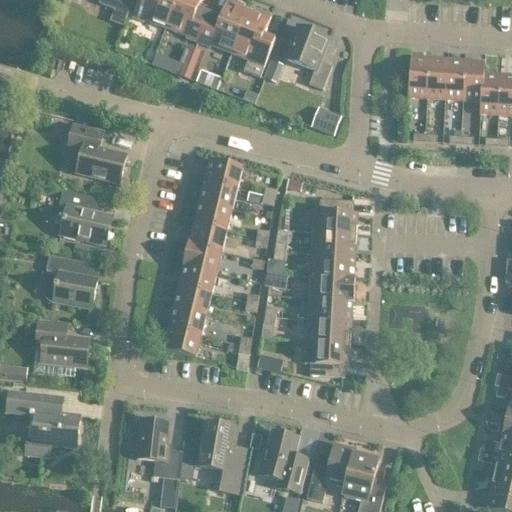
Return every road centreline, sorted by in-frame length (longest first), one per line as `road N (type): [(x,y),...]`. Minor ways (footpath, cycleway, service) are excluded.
road 1 (residential): [(406,435),(119,378)]
road 2 (residential): [(406,435),(466,404),(485,312),(492,190)]
road 3 (residential): [(119,378),(128,265),(166,117)]
road 4 (residential): [(355,169),(166,117)]
road 5 (residential): [(368,34),(511,43)]
road 6 (residential): [(492,190),(431,187),(355,169)]
road 7 (residential): [(355,169),(368,34)]
road 8 (residential): [(96,496),(119,378)]
